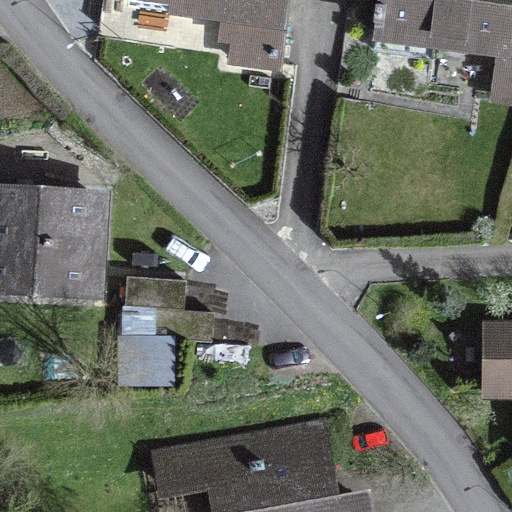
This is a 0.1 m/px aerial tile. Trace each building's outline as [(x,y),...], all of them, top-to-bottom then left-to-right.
[(179,0),(179,9),(238,17),(233,60),(278,66),(284,20),(277,19),(279,0),(179,0)] [(511,9),(511,0),(381,0),(380,7),(375,7),(373,24),(379,24),(375,51),(431,59),(433,45),(500,54),(494,96),(511,97),(511,17),(511,9)] [(0,193),(0,286),(94,292),(99,199),(0,193)] [(126,277),(123,337),(212,343),(214,313),(184,311),(186,281),(126,277)] [(511,391),(511,330),(490,330),(489,391),(511,391)] [(325,473),(317,428),(160,456),(165,488),(227,477),(232,511),(364,511),(362,502),(320,509),(316,487),(325,473)]
